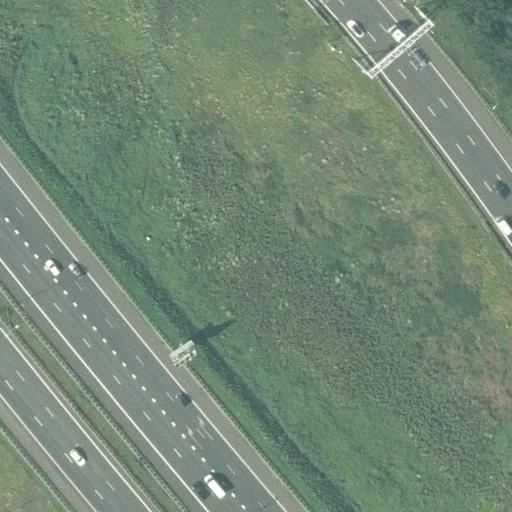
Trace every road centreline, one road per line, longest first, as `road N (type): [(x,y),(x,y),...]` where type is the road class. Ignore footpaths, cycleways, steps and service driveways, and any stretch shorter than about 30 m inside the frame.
road 1 (motorway): [(247,511),(0,212)]
road 2 (motorway): [(511,213),(345,0)]
road 3 (motorway): [(0,365),(121,511)]
